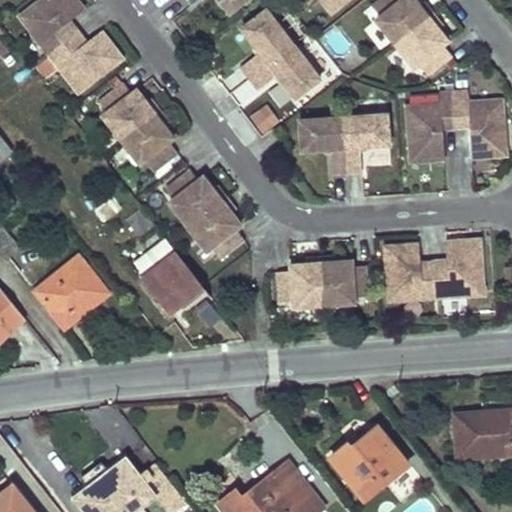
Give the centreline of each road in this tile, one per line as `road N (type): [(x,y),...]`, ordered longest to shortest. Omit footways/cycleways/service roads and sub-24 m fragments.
road 1 (tertiary): [(0,399),(266,365),(511,348)]
road 2 (residential): [(511,195),(279,208),(122,0)]
